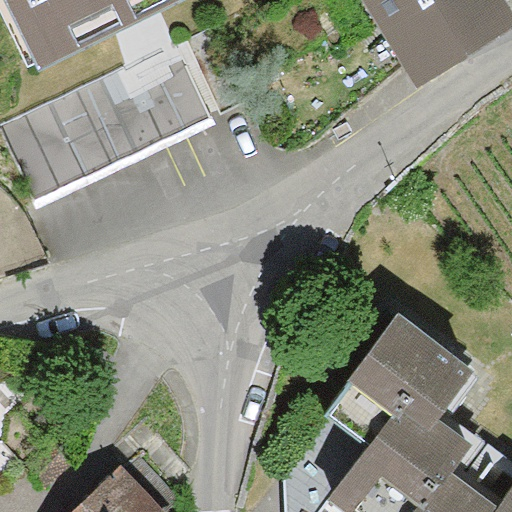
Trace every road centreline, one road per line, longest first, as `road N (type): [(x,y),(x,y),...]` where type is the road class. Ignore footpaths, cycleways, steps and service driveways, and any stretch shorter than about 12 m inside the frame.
road 1 (residential): [(511,54),(212,254)]
road 2 (residential): [(212,254),(210,511)]
road 3 (residential): [(212,254),(0,307)]
